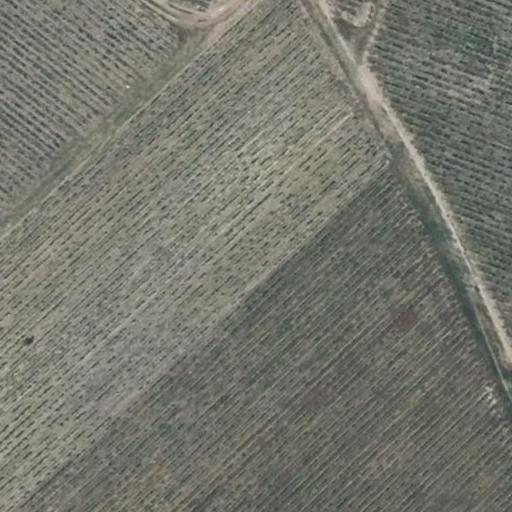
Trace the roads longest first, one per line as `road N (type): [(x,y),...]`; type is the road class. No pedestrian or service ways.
road 1 (track): [(316,0),(459,256),(511,389)]
road 2 (track): [(0,225),(180,61),(212,20)]
